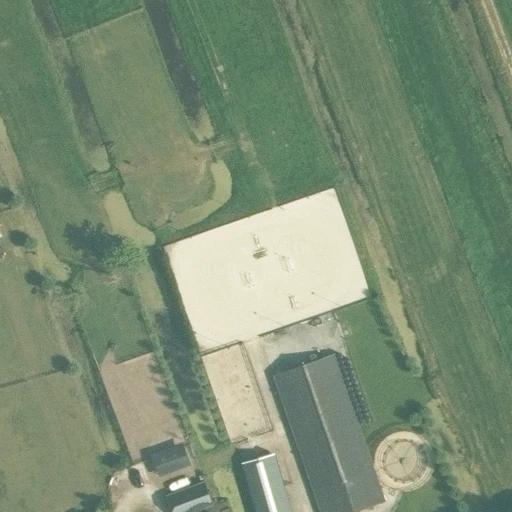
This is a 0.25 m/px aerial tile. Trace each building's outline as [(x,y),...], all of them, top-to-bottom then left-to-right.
[(351,301),(371,295),(336,187),(292,201),(296,213),(306,210),(311,224),(322,221),(327,236),(348,230),(355,251),(344,255),(350,271),(343,274),(351,301)] [(274,375),(321,511),(356,511),(385,502),(334,354),(274,375)] [(191,464),(183,443),(151,454),(159,476),(191,464)] [(289,511),(273,456),(243,465),(256,511),(289,511)] [(192,511),(213,504),(204,481),(165,495),(171,511),(192,511)]
